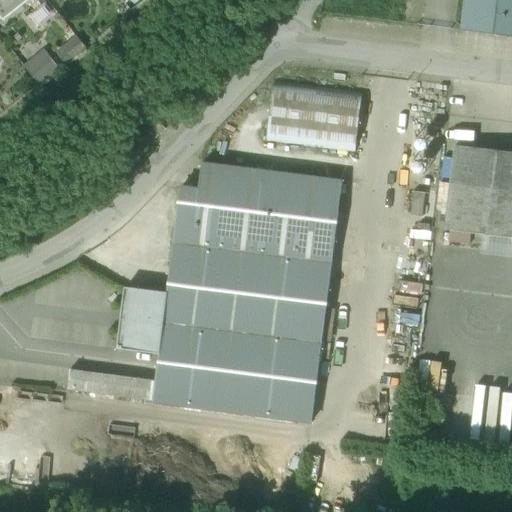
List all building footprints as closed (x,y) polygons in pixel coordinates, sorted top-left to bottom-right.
[(0,0),(0,9),(12,0),(0,0)] [(511,0),(466,0),(463,31),(511,37),(511,0)] [(362,94),(275,84),(268,144),(355,154),(362,94)] [(160,122),(149,132),(157,140),(168,129),(160,122)] [(511,152),(455,146),(445,230),(511,238),(511,152)] [(240,158),(231,157),(229,165),(238,166),(240,158)] [(199,192),(181,190),(167,294),(159,355),(155,381),(153,401),(311,422),(342,183),(202,166),(199,192)] [(426,194),(413,193),(411,217),(424,218),(426,194)] [(167,294),(126,288),(117,349),(159,355),(167,294)] [(439,386),(440,359),(418,359),(418,385),(439,386)] [(90,373),(70,370),(67,389),(88,392),(90,373)] [(108,375),(90,373),(88,392),(105,395),(108,375)] [(155,381),(108,375),(105,395),(153,401),(155,381)] [(507,443),(511,401),(511,387),(479,383),(472,438),(507,443)]
